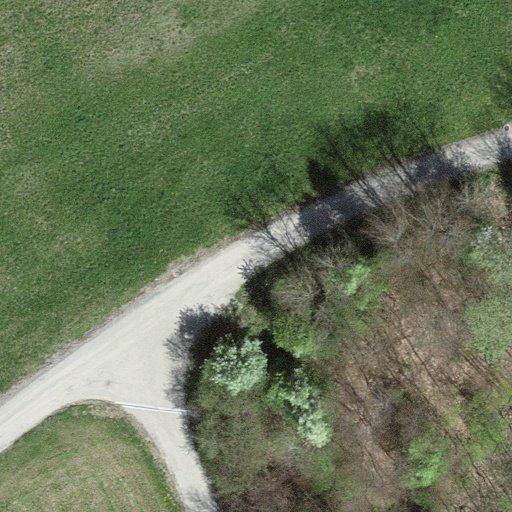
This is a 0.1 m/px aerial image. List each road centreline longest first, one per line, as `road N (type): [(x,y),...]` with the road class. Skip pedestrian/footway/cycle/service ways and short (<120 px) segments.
road 1 (track): [(0,426),(263,248),(371,196),(511,144)]
road 2 (track): [(210,511),(137,336)]
